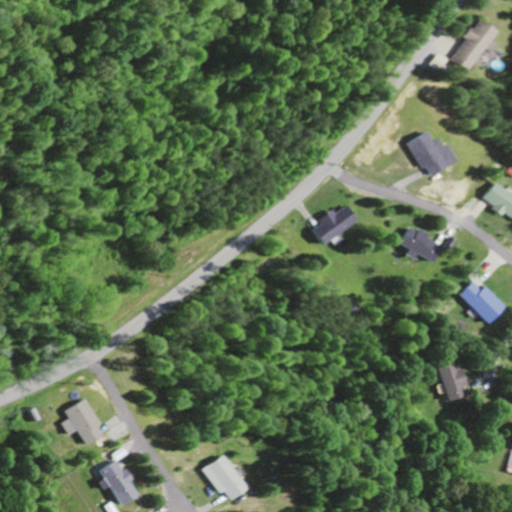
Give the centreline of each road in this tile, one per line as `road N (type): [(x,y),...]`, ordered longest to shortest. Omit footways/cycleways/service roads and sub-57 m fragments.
road 1 (secondary): [(456,0),(334,156),(268,221),(133,328),(0,404)]
road 2 (residential): [(323,168),(457,222),(511,263)]
road 3 (residential): [(88,358),(187,511)]
